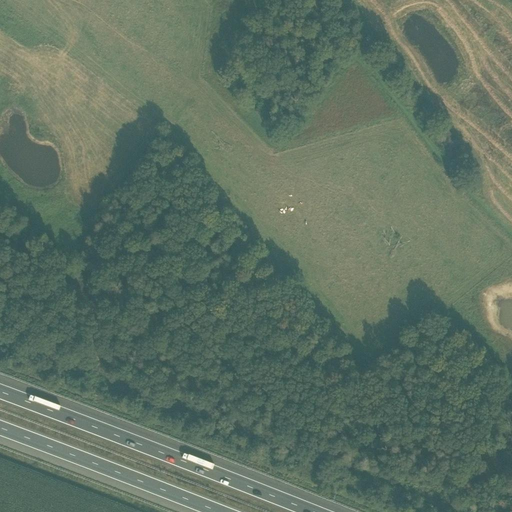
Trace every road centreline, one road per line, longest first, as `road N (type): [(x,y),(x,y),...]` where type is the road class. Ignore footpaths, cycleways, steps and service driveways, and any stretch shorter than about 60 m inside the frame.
road 1 (motorway): [(322,511),(0,388)]
road 2 (motorway): [(0,429),(215,511)]
